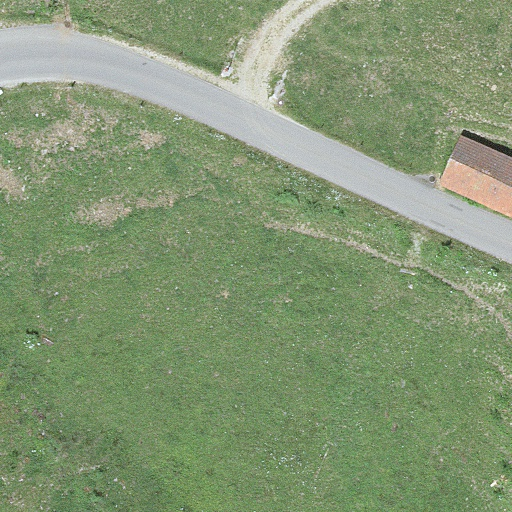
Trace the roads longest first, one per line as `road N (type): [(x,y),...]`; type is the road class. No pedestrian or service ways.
road 1 (unclassified): [(0,65),(140,84),(511,254)]
road 2 (track): [(325,0),(236,125)]
